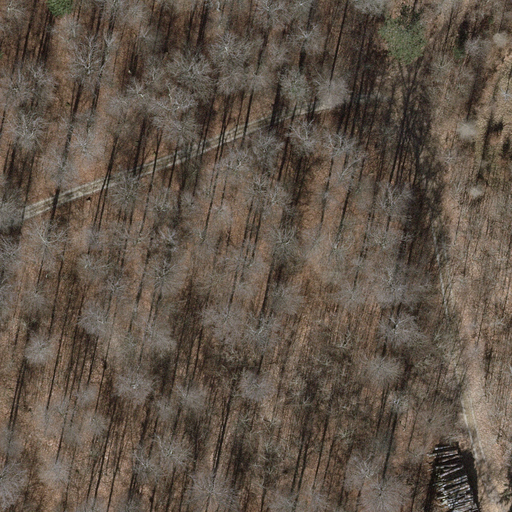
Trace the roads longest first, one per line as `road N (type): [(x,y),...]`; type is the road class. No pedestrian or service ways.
road 1 (track): [(382,93),(409,118),(430,179),(494,511)]
road 2 (track): [(382,93),(344,94),(268,118),(0,223)]
